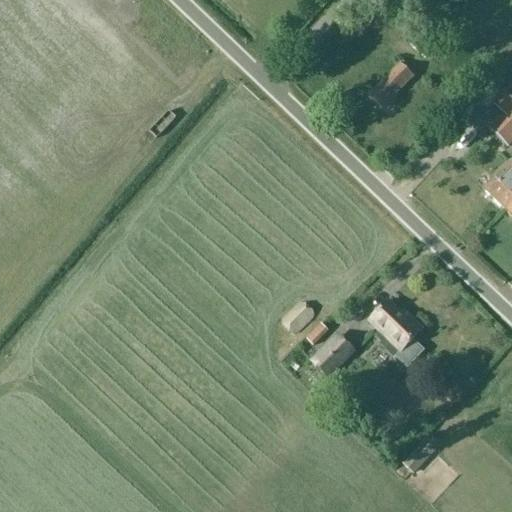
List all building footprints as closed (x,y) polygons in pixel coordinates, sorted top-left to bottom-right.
[(416,37),(408,45),(424,59),(432,50),(416,37)] [(403,68),(406,66),(402,62),(399,65),(400,66),(368,98),(381,110),(412,78),(403,68)] [(511,141),(511,101),(488,127),(507,146),(511,141)] [(511,166),(507,162),(481,189),(492,198),(508,214),(511,209),(511,166)] [(312,318),(311,311),(305,304),(298,303),(281,319),(281,327),(288,333),(295,334),(312,318)] [(406,315),(402,318),(398,314),(399,314),(388,303),(368,323),(377,332),(372,337),(379,343),(377,345),(393,359),(395,357),(406,368),(422,352),(411,342),(422,330),(406,315)] [(309,363),(314,368),(326,380),(353,353),(335,336),(309,363)] [(400,463),(412,475),(440,446),(428,434),(400,463)]
